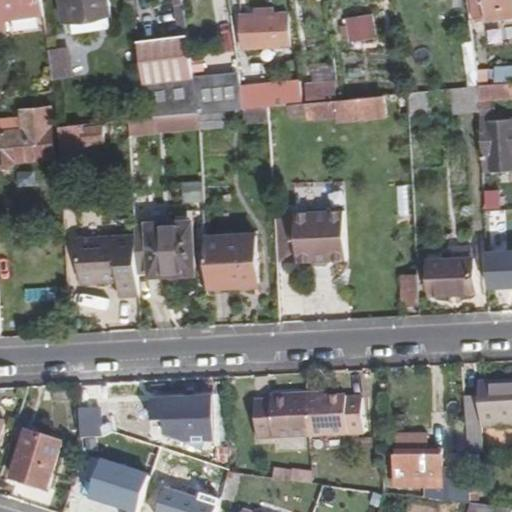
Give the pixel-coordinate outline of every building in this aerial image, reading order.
[(41,0),(0,0),(0,33),(8,32),(7,22),(44,16),(41,0)] [(60,0),(64,22),(78,20),(110,15),(107,0),(60,0)] [(468,0),(473,24),(487,21),(482,0),(468,0)] [(511,0),(482,0),(487,21),(487,23),(511,18),(511,0)] [(188,35),(184,6),(176,7),(180,36),(188,35)] [(347,15),(350,41),(379,38),(376,12),(347,15)] [(289,17),(273,18),(257,19),(241,21),(244,50),(291,46),(289,17)] [(511,25),(488,28),(489,43),(511,39),(511,25)] [(139,41),(150,120),(199,115),(200,115),(195,84),(188,35),(180,36),(139,41)] [(472,41),(462,43),(471,78),(481,76),(472,41)] [(195,84),(200,115),(220,113),(245,111),(240,78),(195,84)] [(309,102),(336,99),(335,83),(308,87),(309,102)] [(511,84),(479,88),(479,101),(481,101),(484,150),(511,148),(511,99),(490,101),(490,97),(511,95),(511,84)] [(455,115),(479,111),(475,85),(451,88),(455,115)] [(277,91),(247,94),(248,106),(278,104),(277,91)] [(408,95),(398,95),(400,117),(409,117),(408,95)] [(384,97),(340,101),(305,105),(271,109),(271,113),(287,112),(287,116),(305,115),(305,119),(336,117),(338,124),(386,119),(384,97)] [(0,135),(53,131),(51,109),(21,112),(21,121),(0,122),(0,135)] [(271,109),(247,111),(249,126),(272,124),(271,113),(271,109)] [(199,115),(200,130),(221,128),(220,113),(200,115),(199,115)] [(60,129),(62,157),(73,156),(73,147),(84,146),(83,130),(82,127),(60,129)] [(103,128),(83,130),(84,146),(105,145),(103,128)] [(54,161),(53,131),(0,135),(0,170),(1,171),(10,171),(15,166),(15,164),(54,161)] [(131,133),(131,144),(141,143),(140,133),(131,133)] [(332,258),(347,257),(344,204),(329,204),(325,201),(315,202),(311,205),(296,207),(299,260),(314,259),(318,263),(329,262),(332,258)] [(297,220),(278,221),(280,263),(298,262),(297,220)] [(185,266),(196,265),(193,224),(148,228),(152,276),(186,273),(185,266)] [(119,296),(140,296),(137,235),(79,236),(80,278),(118,277),(119,296)] [(257,236),(206,240),(209,290),(260,287),(257,236)] [(432,262),(433,297),(475,295),(475,261),(432,262)] [(355,299),(373,298),(371,266),(352,266),(355,299)] [(402,278),(404,308),(421,308),(419,277),(402,278)] [(490,313),(511,312),(509,288),(489,289),(490,313)] [(462,396),(464,428),(511,425),(511,381),(475,384),(476,395),(462,396)] [(345,397),(326,398),(308,399),(308,395),(270,397),(270,401),(254,402),(256,439),(363,433),(361,399),(346,400),(345,397)] [(162,431),(215,427),(213,399),(161,403),(162,431)] [(79,406),(80,438),(99,436),(97,405),(79,406)] [(27,433),(12,481),(47,492),(62,445),(27,433)] [(425,456),(425,452),(425,439),(395,438),(394,486),(440,488),(440,474),(440,456),(425,456)] [(373,461),(380,461),(379,439),(361,440),(361,445),(372,444),(373,461)] [(382,495),(382,496),(468,507),(469,507),(466,460),(456,460),(455,474),(440,474),(440,488),(394,486),(382,486),(382,495)] [(231,475),(222,500),(230,502),(239,475),(230,474),(231,475)] [(511,492),(500,491),(499,506),(511,507),(511,492)]
